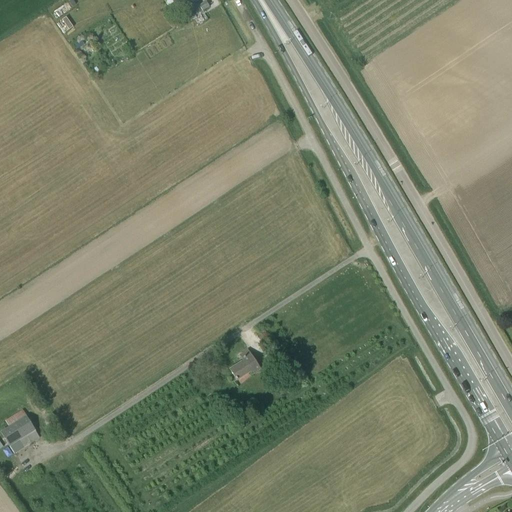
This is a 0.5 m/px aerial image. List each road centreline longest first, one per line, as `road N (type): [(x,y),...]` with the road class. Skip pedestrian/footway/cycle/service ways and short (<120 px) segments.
road 1 (unclassified): [(235,0),(472,434),(466,458),(408,511)]
road 2 (primary): [(252,0),(506,454)]
road 3 (primary): [(511,403),(266,0)]
road 4 (unclassified): [(511,367),(290,0)]
